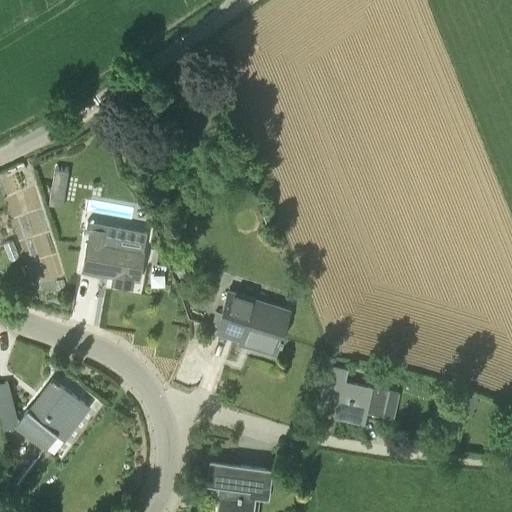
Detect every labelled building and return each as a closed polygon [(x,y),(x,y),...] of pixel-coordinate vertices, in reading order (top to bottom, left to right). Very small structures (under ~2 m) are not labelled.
[(55,165),(51,202),(66,203),(70,167),(55,165)] [(119,243),(121,234),(91,229),(89,239),(88,239),(83,269),(113,275),(112,283),(132,286),(133,278),(138,279),(144,247),(119,243)] [(180,266),(173,271),(178,280),(186,276),(180,266)] [(280,342),(282,336),(280,335),(288,310),(228,291),(216,327),(255,339),(253,346),(275,353),(278,341),(280,342)] [(383,412),(388,390),(344,381),(347,367),(328,363),(318,410),(363,420),(365,408),(383,412)] [(52,429),(76,397),(53,379),(51,381),(52,382),(42,394),(43,394),(30,412),(28,411),(19,423),(17,426),(45,447),(56,433),(52,429)] [(17,426),(19,423),(8,381),(0,382),(0,421),(2,429),(17,426)] [(470,414),(477,396),(458,389),(452,407),(470,414)] [(266,495),(269,469),(210,461),(207,481),(224,483),(222,495),(219,495),(216,511),(249,511),(252,493),(266,495)]
